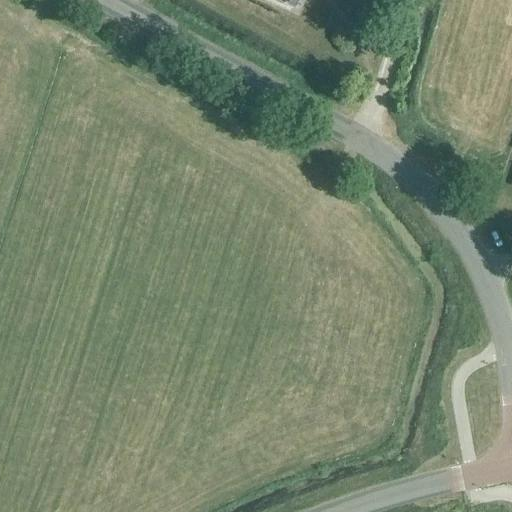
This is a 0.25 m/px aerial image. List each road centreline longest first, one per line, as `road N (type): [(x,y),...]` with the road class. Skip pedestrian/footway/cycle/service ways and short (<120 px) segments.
road 1 (tertiary): [(508,354),(473,254),(406,174),(342,129),(100,0)]
road 2 (secondary): [(348,511),(511,468)]
